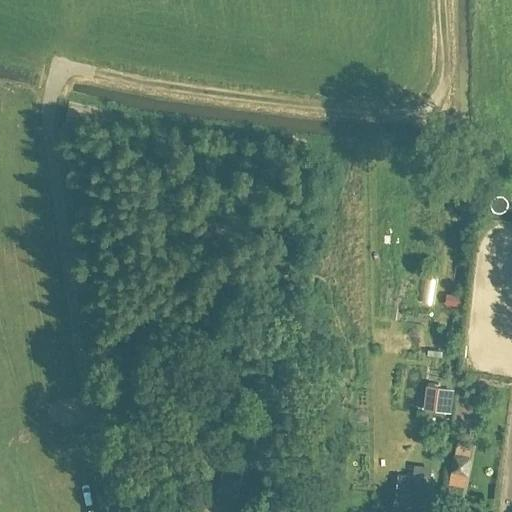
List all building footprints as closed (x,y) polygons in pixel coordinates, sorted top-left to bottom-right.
[(433,386),(430,409),(451,413),(455,390),(433,386)] [(270,425),(256,463),(281,472),(294,434),(270,425)] [(465,450),(466,439),(450,438),(449,450),(465,450)] [(454,453),(450,471),(469,475),(472,456),(454,453)] [(241,481),(245,465),(226,461),(224,468),(229,470),(228,477),(241,481)] [(397,486),(394,509),(405,511),(404,511),(427,511),(430,490),(397,486)]
